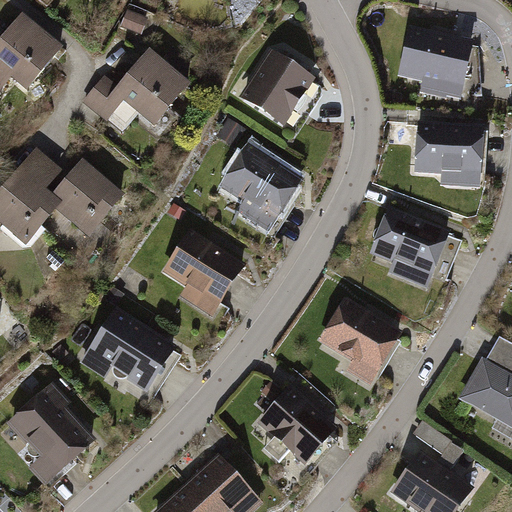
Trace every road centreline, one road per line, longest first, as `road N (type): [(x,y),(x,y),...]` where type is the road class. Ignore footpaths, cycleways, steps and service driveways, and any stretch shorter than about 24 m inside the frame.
road 1 (residential): [(324,7),(361,73),(369,109),(367,157),(346,208),(275,323),(180,432),(95,511)]
road 2 (residential): [(330,511),(400,423),(511,224)]
